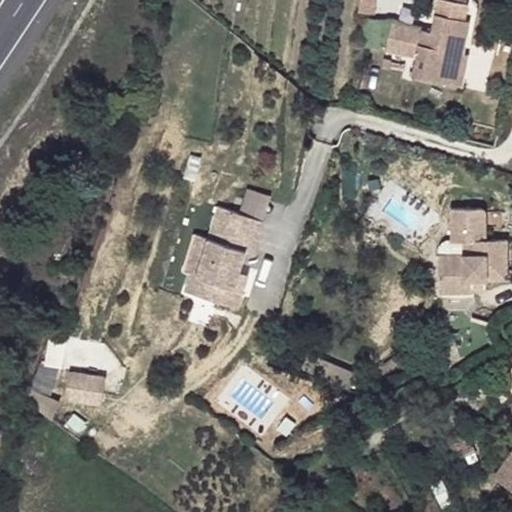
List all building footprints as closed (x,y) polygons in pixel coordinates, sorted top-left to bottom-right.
[(464,52),(470,20),(466,19),(468,3),(453,0),(439,0),(433,32),(391,23),(385,50),(418,57),(413,77),(452,84),(459,51),(464,52)] [(462,86),(468,53),(464,52),(459,51),(452,84),(462,86)] [(384,58),(382,68),(390,69),(392,60),(384,58)] [(242,272),(248,250),(255,252),(265,220),(219,205),(209,238),(197,276),(190,273),(185,291),(239,307),(245,291),(237,288),(242,272)] [(507,278),(507,240),(486,241),(485,207),(453,208),(453,242),(463,241),(463,252),(440,254),(439,254),(440,279),(484,279),(507,278)] [(197,276),(209,238),(197,234),(185,272),(190,273),(197,276)] [(463,252),(463,241),(453,242),(448,242),(445,243),(443,244),(441,247),(440,251),(440,254),(463,252)] [(245,291),(250,275),(242,272),(237,288),(245,291)] [(487,288),(487,285),(486,282),(485,280),(484,279),(440,279),(440,292),(470,292),(477,292),(480,293),(483,292),(484,291),(484,290),(485,290),(486,290),(487,288)] [(99,404),(104,376),(73,371),(69,399),(99,404)] [(475,450),(455,408),(440,415),(460,457),(475,450)] [(511,453),(495,477),(511,489),(511,453)]
